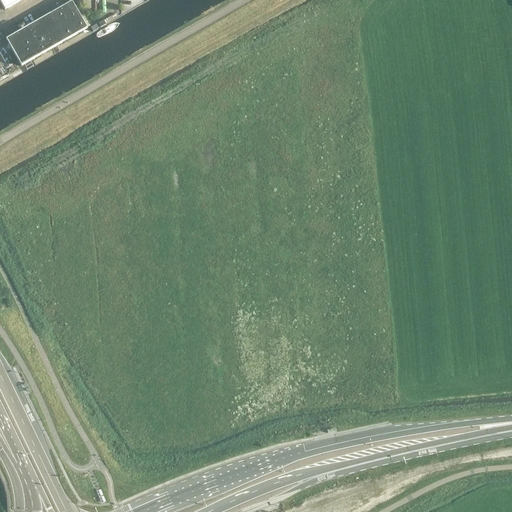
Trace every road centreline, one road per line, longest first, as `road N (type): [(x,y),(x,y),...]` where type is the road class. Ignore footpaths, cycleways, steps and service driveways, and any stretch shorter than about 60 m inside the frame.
road 1 (primary): [(511,425),(359,439),(143,511)]
road 2 (primary): [(210,511),(293,478),(511,429)]
road 3 (unclassified): [(0,142),(244,0)]
road 4 (primary): [(66,511),(0,376)]
